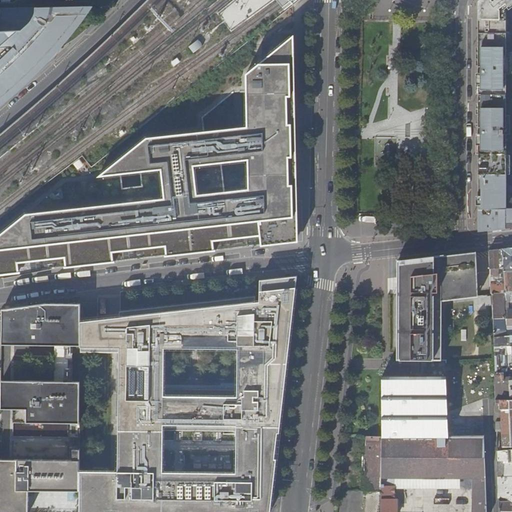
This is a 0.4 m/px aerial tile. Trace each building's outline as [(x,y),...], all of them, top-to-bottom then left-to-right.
[(269,0),(282,15),(300,0),(269,0)] [(511,0),(480,0),(478,2),(478,33),(506,33),(506,7),(511,1),(511,0)] [(0,98),(19,84),(32,73),(36,71),(48,60),(48,58),(44,59),(43,52),(46,51),(52,48),(61,44),(67,37),(74,28),(82,19),(89,9),(74,9),(70,17),(59,10),(58,10),(58,6),(0,7),(0,11),(2,14),(0,27),(0,26),(0,98)] [(247,73),(247,127),(146,139),(98,175),(161,168),(164,198),(24,214),(0,233),(0,274),(20,272),(18,263),(64,258),(66,267),(114,262),(113,252),(165,246),(167,256),(211,251),(210,241),(262,235),(263,245),(299,241),(294,29),(281,29),(264,43),(264,59),(247,73)] [(506,33),(478,33),(478,67),(478,232),(511,227),(511,208),(506,209),(506,182),(503,182),(503,175),(506,175),(506,146),(503,146),(503,134),(506,134),(503,134),(503,127),(507,127),(507,86),(503,86),(504,73),(511,73),(511,52),(506,53),(506,33)] [(198,39),(189,46),(194,53),(203,45),(198,39)] [(490,270),(511,268),(511,247),(490,250),(490,270)] [(420,361),(441,360),(438,301),(474,296),(473,252),(392,261),(396,362),(420,361)] [(491,279),(491,293),(511,292),(511,268),(490,270),(491,277),(505,276),(505,285),(497,286),(496,279),(491,279)] [(242,304),(295,302),(298,276),(260,280),(260,301),(256,302),(255,296),(242,297),(242,304)] [(511,292),(491,293),(492,318),(505,318),(505,302),(511,301),(511,292)] [(276,378),(275,376),(274,375),(274,364),(288,365),(295,302),(242,304),(242,297),(120,311),(120,317),(81,321),(81,344),(81,349),(81,350),(81,352),(120,352),(118,430),(163,430),(193,430),(193,403),(242,403),(242,412),(242,425),(281,426),(281,422),(277,422),(278,419),(281,419),(285,390),(273,390),(274,380),(276,379),(276,378)] [(46,305),(15,308),(14,316),(17,316),(17,343),(81,344),(81,321),(81,301),(46,305)] [(2,344),(17,343),(17,316),(14,316),(15,308),(3,309),(2,344)] [(492,318),(493,347),(506,346),(506,336),(505,326),(511,325),(511,318),(508,318),(505,318),(492,318)] [(493,347),(494,373),(502,372),(507,372),(507,354),(511,353),(511,345),(510,346),(506,346),(493,347)] [(395,362),(382,376),(421,375),(420,361),(396,362),(395,362)] [(494,373),(495,400),(511,399),(511,376),(502,377),(502,372),(494,373)] [(450,435),(447,375),(427,375),(421,375),(382,376),(383,436),(381,490),(380,511),(396,511),(397,499),(394,499),(394,488),(395,477),(449,478),(449,435),(450,435)] [(3,380),(2,408),(14,408),(27,408),(27,421),(80,422),(81,380),(3,380)] [(511,399),(495,400),(497,431),(502,431),(503,447),(511,446),(511,399)] [(237,425),(242,425),(242,412),(242,403),(193,403),(193,430),(236,431),(237,425)] [(27,408),(14,408),(13,421),(27,421),(27,408)] [(241,511),(242,436),(242,425),(237,425),(236,431),(236,471),(192,471),(192,478),(192,507),(191,511),(241,511)] [(280,432),(281,426),(242,425),(242,436),(265,436),(274,436),(274,432),(280,432)] [(117,471),(80,470),(80,490),(80,509),(98,509),(98,511),(109,511),(118,511),(191,511),(192,507),(192,478),(192,471),(163,470),(163,430),(118,430),(117,471)] [(474,511),(487,511),(484,436),(450,435),(449,435),(449,478),(461,478),(474,478),(474,511)] [(274,443),(274,436),(265,436),(242,436),(241,511),(254,511),(254,510),(258,510),(258,511),(271,511),(277,458),(274,458),(274,448),(276,445),(274,443)] [(381,490),(383,436),(364,436),(359,436),(359,456),(364,456),(364,490),(381,490)] [(497,451),(499,511),(511,511),(511,449),(500,451),(497,451)] [(0,511),(27,511),(28,489),(80,490),(80,470),(80,460),(0,459),(0,511)] [(449,489),(449,478),(395,477),(394,488),(449,489)] [(461,478),(449,478),(449,489),(461,489),(461,478)]
